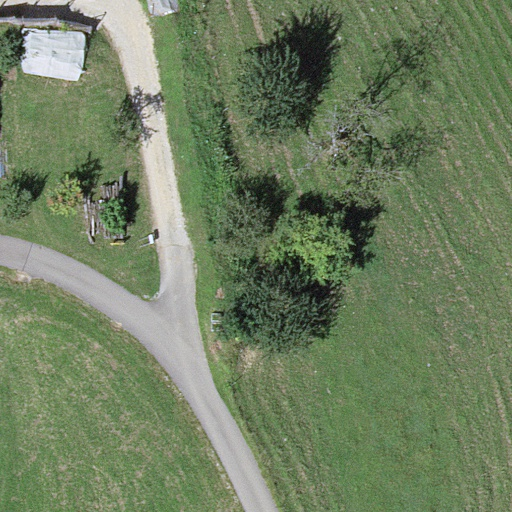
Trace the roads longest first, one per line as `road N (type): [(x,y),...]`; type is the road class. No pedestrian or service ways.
road 1 (unclassified): [(0,253),(131,312),(230,439),(263,511)]
road 2 (track): [(170,362),(172,277),(118,0)]
